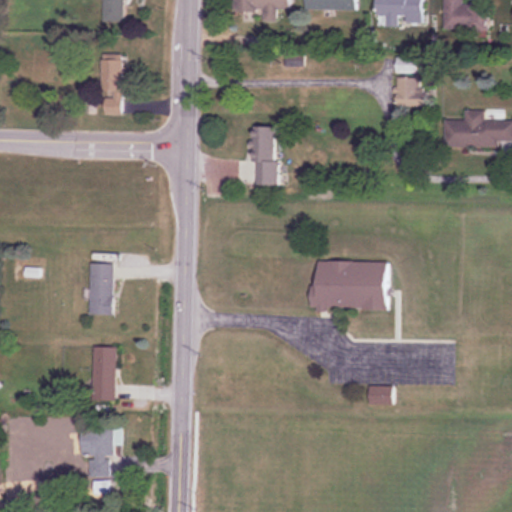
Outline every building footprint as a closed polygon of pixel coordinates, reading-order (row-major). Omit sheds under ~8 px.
[(104,0),(104,22),(124,22),(124,0),(104,0)] [(265,22),(279,22),(279,10),(291,10),(291,0),(235,0),(235,12),(265,13),(265,22)] [(357,11),(357,0),(306,0),(307,10),(357,11)] [(423,0),(377,0),(378,16),(386,16),(386,27),(399,27),(399,16),(424,16),(423,0)] [(445,0),(445,30),(490,30),(490,6),(465,6),(464,0),(445,0)] [(125,115),(125,54),(104,54),(104,115),(125,115)] [(396,77),(396,107),(423,107),(423,77),(396,77)] [(466,121),(446,121),(446,147),(511,146),(511,120),(486,121),(486,111),(466,111),(466,121)] [(255,186),(278,186),(278,128),(256,128),(255,186)] [(316,260),(315,308),(389,309),(389,261),(316,260)] [(115,263),(92,263),(92,314),(115,314),(115,263)] [(117,400),(117,346),(94,346),(94,400),(117,400)] [(394,385),(370,385),(370,404),(394,404),(394,385)] [(112,428),(82,428),(83,455),(90,455),(90,476),(113,476),(112,428)]
